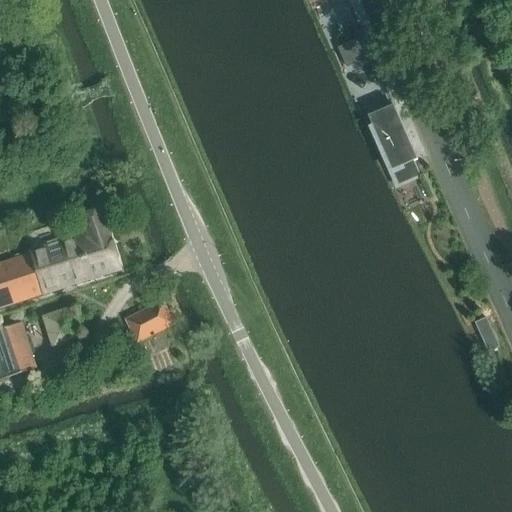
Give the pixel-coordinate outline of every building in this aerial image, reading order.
[(340,50),(339,50),(343,59),(365,49),(362,41),(349,46),(340,50)] [(365,49),(343,59),(346,67),(369,58),(365,49)] [(394,106),(369,117),(399,187),(421,177),(414,163),(418,161),(394,106)] [(0,309),(45,295),(122,270),(102,211),(82,217),(88,235),(32,254),(33,255),(0,265),(0,309)] [(163,302),(126,320),(138,344),(175,325),(163,302)] [(44,316),(55,347),(83,337),(72,306),(44,316)] [(487,319),(475,324),(489,353),(500,348),(499,345),(487,319)] [(22,324),(0,330),(0,381),(37,369),(22,324)]
